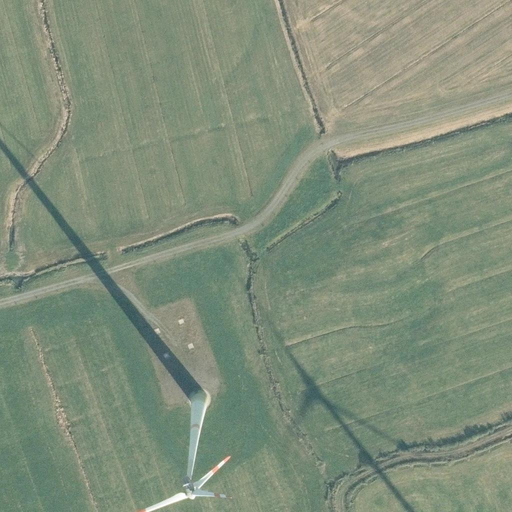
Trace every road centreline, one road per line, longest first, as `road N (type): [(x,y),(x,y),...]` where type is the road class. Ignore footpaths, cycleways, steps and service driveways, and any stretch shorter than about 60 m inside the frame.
road 1 (track): [(0,300),(253,218),(315,140),(511,80)]
road 2 (track): [(344,511),(352,475),(511,430)]
road 3 (track): [(114,264),(185,362)]
